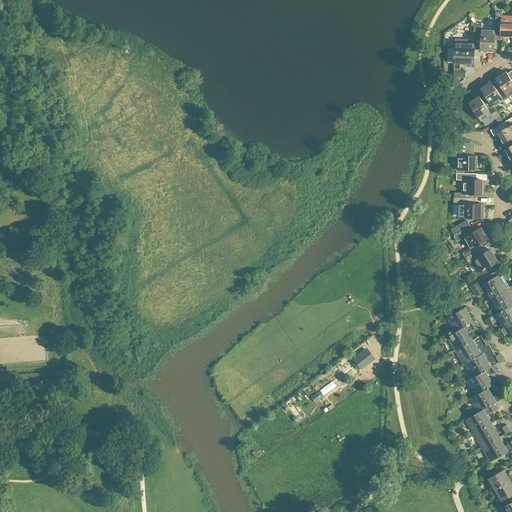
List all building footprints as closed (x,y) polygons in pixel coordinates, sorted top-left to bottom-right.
[(511,37),(511,16),(502,17),(502,13),(495,12),(495,28),(501,28),(501,37),(511,37)] [(480,41),(480,51),(494,51),(495,30),(481,30),(481,24),(475,24),(474,41),(480,41)] [(468,67),(474,67),(474,45),(467,44),(468,40),(455,39),(453,78),(465,78),(465,73),(460,72),(460,64),(468,65),(468,67)] [(511,102),(508,97),(511,93),(511,71),(507,74),(505,72),(495,79),(497,81),(511,102)] [(506,106),(511,102),(497,81),(492,84),(491,82),(480,89),(499,116),(493,107),(502,101),(506,106)] [(499,116),(480,89),(484,95),(480,98),(478,96),(468,103),(480,121),(490,115),(493,120),(499,116)] [(507,142),(511,138),(511,117),(499,125),(502,130),(497,133),(503,144),(507,142)] [(511,138),(507,142),(510,147),(503,151),(509,161),(511,159),(511,138)] [(476,170),(477,156),(471,156),(472,143),(458,143),(451,148),(451,156),(457,156),(456,169),(476,170)] [(462,180),(461,198),(472,198),(472,194),(481,195),(482,181),(476,180),(476,174),(456,174),(456,180),(462,180)] [(483,219),(483,205),(475,204),(475,199),(454,198),(453,205),(459,206),(459,218),(483,219)] [(470,226),(467,221),(460,225),(463,231),(470,226)] [(457,242),(464,238),(472,253),(482,248),(483,247),(481,244),(487,240),(480,228),(475,230),(472,225),(470,226),(463,231),(453,237),(457,242)] [(497,262),(490,250),(485,253),(482,248),(472,253),(464,258),(468,263),(472,270),(477,267),(479,272),(477,273),(479,277),(491,270),(489,267),(497,262)] [(491,299),(509,288),(501,274),(500,274),(498,271),(489,276),(491,280),(487,282),(485,278),(470,287),(476,297),(480,294),(479,293),(485,289),(491,299)] [(499,312),(495,314),(495,315),(511,304),(511,293),(509,288),(491,299),(499,312)] [(488,308),(485,302),(480,304),(484,311),(488,308)] [(499,321),(504,329),(511,323),(511,304),(495,315),(495,314),(489,318),(493,324),(499,321)] [(471,324),(474,329),(474,330),(478,327),(475,321),(473,321),(465,307),(447,318),(455,332),(455,333),(465,327),(471,324)] [(493,324),(489,318),(485,320),(489,327),(493,324)] [(504,335),(510,331),(511,334),(511,323),(504,329),(501,330),(497,332),(500,339),(505,336),(504,335)] [(468,333),(474,329),(471,324),(465,327),(455,333),(455,332),(446,337),(455,351),(472,341),(468,333)] [(481,354),(476,346),(483,341),(486,346),(489,345),(490,344),(487,337),(481,341),(478,337),(472,341),(455,351),(463,365),(465,364),(481,354)] [(495,356),(489,345),(486,346),(483,341),(476,346),(481,354),(482,354),(488,363),(494,359),(497,364),(502,360),(499,354),(495,356)] [(357,370),(372,359),(365,350),(353,360),(354,360),(351,362),(357,370)] [(497,364),(494,359),(488,363),(482,354),(481,354),(465,364),(472,378),(495,365),(497,364)] [(493,385),(488,376),(494,373),(495,375),(499,372),(495,365),(472,378),(466,381),(475,395),(475,396),(488,388),(493,385)] [(327,384),(319,391),(323,396),(324,397),(332,391),(327,384)] [(469,398),(478,412),(494,404),(496,402),(488,388),(475,396),(475,395),(469,398)] [(319,391),(310,397),(314,403),(323,396),(319,391)] [(494,404),(478,412),(465,420),(473,434),(491,424),(486,415),(492,411),(493,413),(497,410),(494,404)] [(473,434),(481,448),(500,438),(491,424),(473,434)] [(481,448),(490,463),(511,449),(511,440),(510,442),(511,443),(505,447),(500,438),(481,448)] [(488,478),(495,489),(510,481),(504,469),(503,470),(501,467),(490,474),(492,476),(488,478)] [(501,501),(503,500),(505,502),(511,498),(511,483),(510,481),(495,489),(501,501)] [(506,505),(503,507),(505,511),(511,511),(511,498),(505,502),(506,505)]
